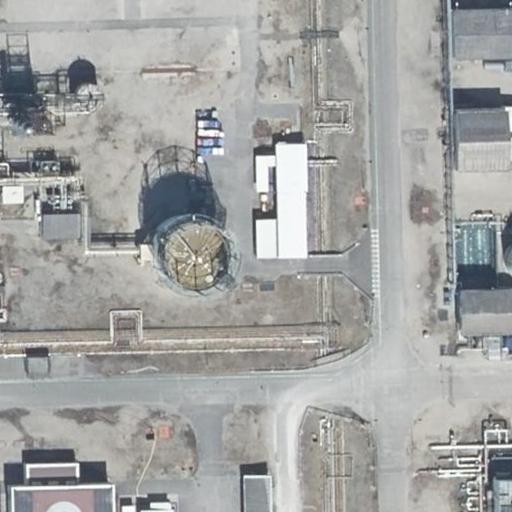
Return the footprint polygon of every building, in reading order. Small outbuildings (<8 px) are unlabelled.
[(444,58),(511,56),(511,9),(443,11),(444,58)] [(80,99),(75,106),(75,114),(79,121),(87,124),(94,123),(99,117),(101,111),(100,104),(95,99),(87,97),(80,99)] [(0,134),(58,134),(58,99),(0,100),(0,134)] [(495,110),(446,110),(446,170),(496,170),(496,159),(495,122),(495,110)] [(511,134),(502,134),(502,161),(511,161),(511,134)] [(224,174),(223,146),(192,148),(194,176),(224,174)] [(282,225),(283,263),(306,262),(304,150),(281,150),(282,225)] [(74,211),(36,214),(37,239),(75,237),(74,211)] [(167,227),(161,232),(159,235),(155,241),(153,248),(152,252),(152,259),(154,267),(157,274),(164,282),(174,288),(181,290),(188,290),(196,289),(203,286),(209,282),(214,276),(218,270),(220,263),(221,252),(220,245),(217,239),(211,231),(209,229),(206,227),(196,223),(190,221),(183,221),(173,224),(167,227)] [(283,263),(282,225),(257,225),(258,263),(283,263)] [(471,331),(511,330),(511,288),(451,290),(452,332),(471,331)] [(34,471),(86,471),(86,449),(34,449),(34,471)] [(490,511),(511,511),(511,457),(490,457),(490,511)] [(86,471),(34,471),(17,471),(17,511),(118,511),(118,471),(86,471)] [(247,486),(247,511),(270,511),(270,486),(247,486)] [(128,511),(168,511),(169,503),(128,503),(128,511)]
